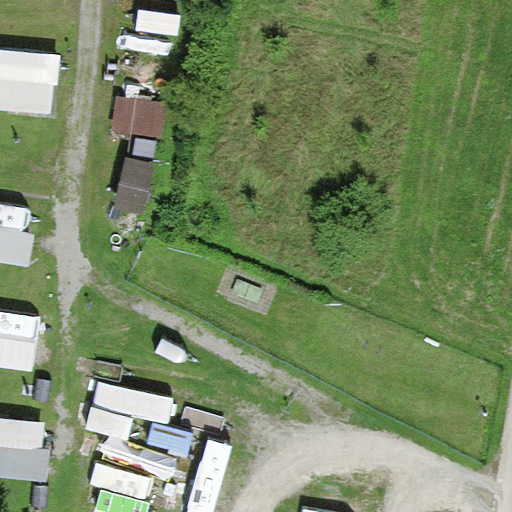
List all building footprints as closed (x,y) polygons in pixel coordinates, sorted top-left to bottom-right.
[(0,112),(62,115),(65,56),(0,52),(0,112)] [(119,133),(168,141),(173,108),(124,100),(119,133)] [(155,231),(157,159),(98,157),(95,229),(155,231)] [(0,265),(33,271),(41,214),(0,207),(0,265)] [(0,361),(37,367),(44,320),(0,313),(0,361)] [(0,481),(53,482),(53,422),(0,421),(0,481)]
